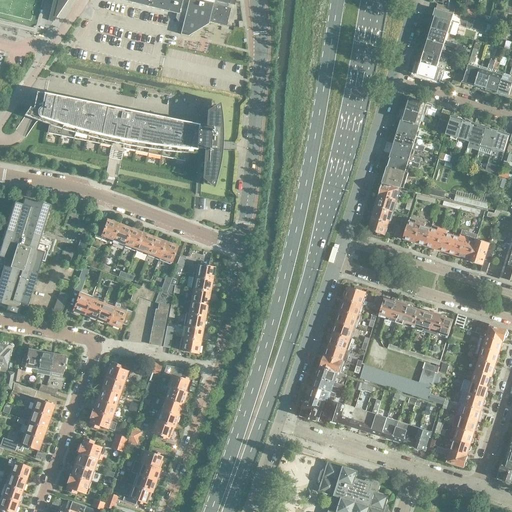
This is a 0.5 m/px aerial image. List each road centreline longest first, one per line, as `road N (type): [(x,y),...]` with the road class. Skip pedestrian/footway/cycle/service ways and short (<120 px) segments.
road 1 (primary): [(227,511),(321,233),(372,0)]
road 2 (primary): [(337,0),(295,232),(209,511)]
road 3 (tertiary): [(0,175),(76,186),(243,246)]
road 4 (tertiary): [(243,246),(255,155),(254,0)]
road 5 (residential): [(337,266),(511,320)]
road 6 (residential): [(37,511),(93,346)]
road 7 (residential): [(511,291),(346,237)]
road 8 (tertiary): [(346,237),(394,78)]
road 9 (tertiary): [(283,423),(337,266)]
road 10 (residential): [(160,511),(207,368)]
road 11 (residential): [(412,466),(283,423)]
road 12 (residential): [(207,368),(243,246)]
road 13 (residential): [(511,116),(394,78)]
